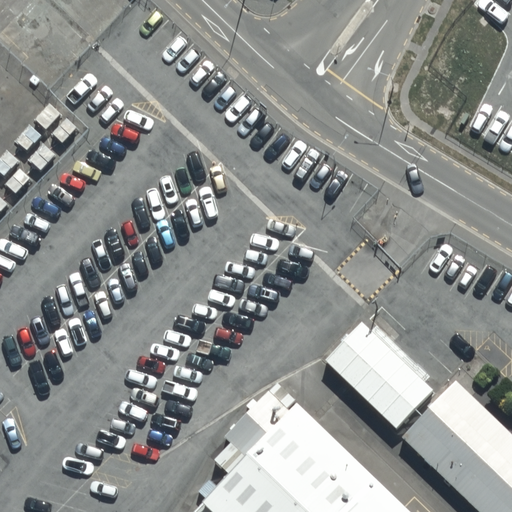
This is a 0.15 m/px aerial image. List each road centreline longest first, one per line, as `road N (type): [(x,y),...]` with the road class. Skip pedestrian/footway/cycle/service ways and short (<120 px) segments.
road 1 (unclassified): [(303,93),(511,226)]
road 2 (unclassified): [(201,0),(303,93)]
